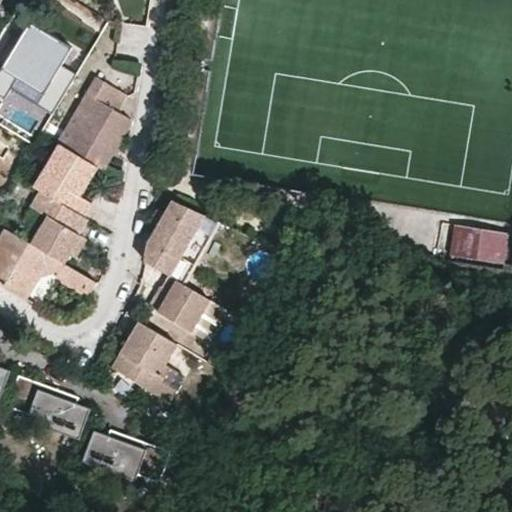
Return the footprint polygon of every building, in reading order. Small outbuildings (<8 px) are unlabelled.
[(85,47),(39,22),(0,85),(0,91),(42,117),(85,47)] [(97,163),(103,167),(131,119),(115,109),(124,93),(96,77),(87,93),(93,96),(65,145),(97,163)] [(93,96),(87,93),(58,141),(61,143),(65,145),(93,96)] [(86,181),(97,163),(65,145),(61,143),(45,169),(54,174),(44,191),(85,215),(93,200),(79,192),(73,188),(76,183),(86,181)] [(54,174),(45,169),(35,186),(42,190),(44,191),(54,174)] [(79,192),(86,181),(76,183),(73,188),(79,192)] [(80,231),(89,217),(85,215),(44,191),(42,190),(33,204),(49,215),(32,242),(65,262),(82,234),(80,231)] [(209,215),(175,199),(148,244),(145,261),(171,276),(209,215)] [(209,215),(171,276),(183,283),(221,221),(209,215)] [(511,235),(456,226),(451,256),(505,265),(506,265),(511,235)] [(8,276),(4,283),(28,297),(41,276),(57,271),(64,276),(65,279),(89,293),(98,281),(65,262),(32,242),(7,227),(0,239),(0,271),(4,274),(11,263),(20,269),(14,279),(8,276)] [(183,283),(171,276),(163,290),(171,294),(161,311),(195,331),(196,329),(213,301),(183,283)] [(226,309),(213,301),(196,329),(209,337),(226,309)] [(178,345),(134,319),(126,334),(129,336),(110,369),(173,406),(189,378),(166,364),(178,345)] [(0,359),(0,358),(0,400),(1,400),(12,369),(0,364),(0,359)] [(80,398),(19,375),(8,406),(30,414),(28,420),(81,439),(93,408),(78,403),(80,398)] [(108,435),(94,429),(82,460),(135,480),(138,474),(159,482),(171,450),(110,428),(108,435)]
